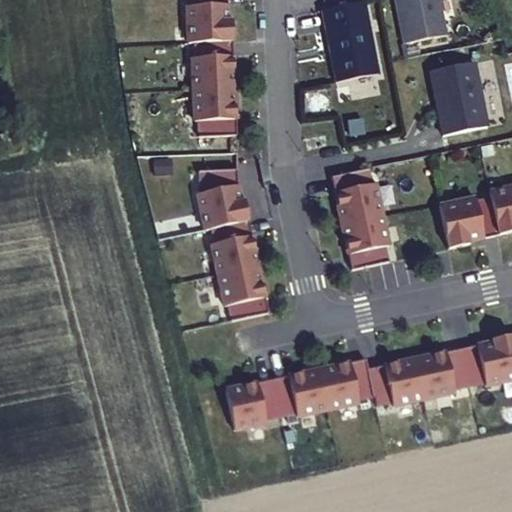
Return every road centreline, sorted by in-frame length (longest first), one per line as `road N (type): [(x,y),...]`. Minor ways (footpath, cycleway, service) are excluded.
road 1 (residential): [(277,0),(284,179),(311,324)]
road 2 (residential): [(311,324),(511,285)]
